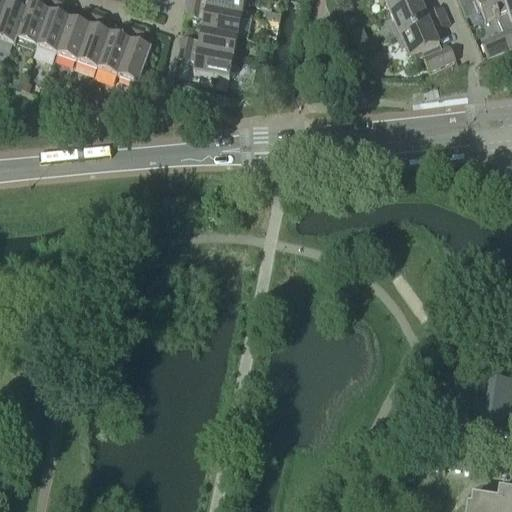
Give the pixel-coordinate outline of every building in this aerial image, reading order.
[(36,52),(54,0),(42,0),(38,13),(29,10),(16,44),(36,52)] [(56,59),(69,25),(58,20),(64,3),(54,0),(36,52),(56,59)] [(241,21),(245,0),(207,0),(207,3),(190,0),(189,0),(187,11),(241,21)] [(377,0),(382,10),(385,8),(389,17),(419,4),(416,0),(377,0)] [(511,50),(511,29),(499,0),(472,0),(484,27),(493,23),(494,25),(497,24),(502,36),(500,39),(480,48),(486,62),(511,50)] [(511,0),(499,0),(511,29),(511,0)] [(16,44),(29,10),(26,9),(24,15),(15,11),(17,6),(8,2),(0,24),(0,45),(14,50),(16,44)] [(395,41),(445,20),(441,11),(425,18),(419,4),(389,17),(394,28),(390,30),(395,41)] [(76,66),(95,15),(85,11),(78,28),(69,25),(56,59),(76,66)] [(251,23),(241,21),(187,11),(185,20),(203,24),(201,36),(237,43),(247,45),(251,23)] [(97,74),(109,39),(98,35),(104,18),(95,15),(76,66),(97,74)] [(449,29),(445,20),(395,41),(401,54),(404,52),(409,63),(421,58),(429,76),(454,65),(449,52),(441,56),(433,36),(449,29)] [(117,81),(136,29),(125,25),(119,43),(109,39),(97,74),(117,81)] [(145,33),(136,29),(117,81),(138,89),(150,54),(139,50),(145,33)] [(233,64),(237,43),(201,36),(199,46),(181,42),(179,53),(233,64)] [(228,86),(233,64),(179,53),(177,63),(195,66),(192,78),(228,86)] [(511,383),(487,380),(480,423),(507,427),(511,393),(511,383)] [(511,511),(511,496),(497,495),(496,505),(471,501),(469,511),(466,510),(466,511),(465,511),(511,511)]
